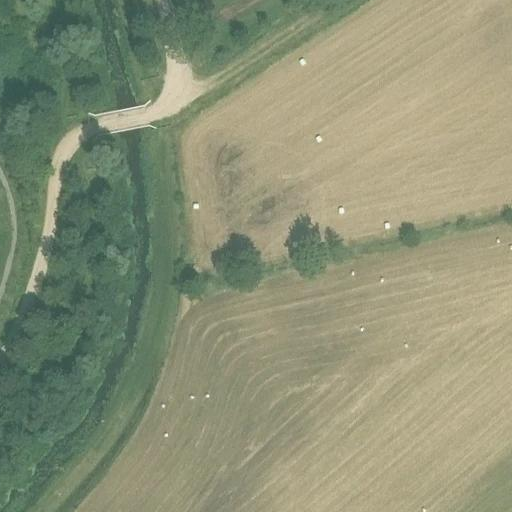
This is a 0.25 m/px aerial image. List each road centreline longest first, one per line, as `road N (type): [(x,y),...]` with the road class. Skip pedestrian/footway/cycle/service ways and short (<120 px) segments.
road 1 (track): [(0,369),(46,248),(54,168),(77,132)]
road 2 (track): [(187,98),(342,0)]
